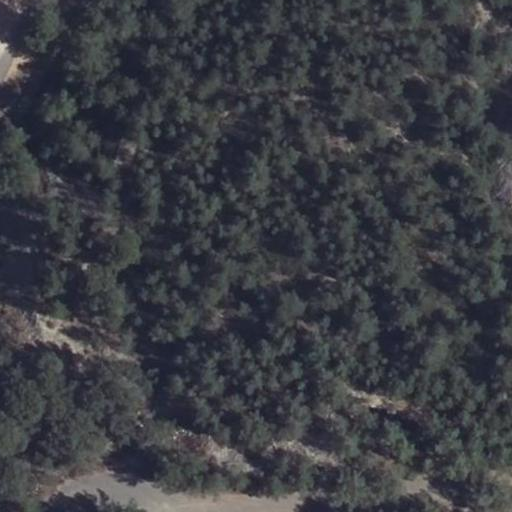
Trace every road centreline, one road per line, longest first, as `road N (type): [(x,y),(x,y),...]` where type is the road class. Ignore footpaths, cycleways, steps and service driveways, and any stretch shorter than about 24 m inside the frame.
road 1 (unclassified): [(511,481),(271,511)]
road 2 (unclassified): [(229,511),(108,483),(56,511)]
